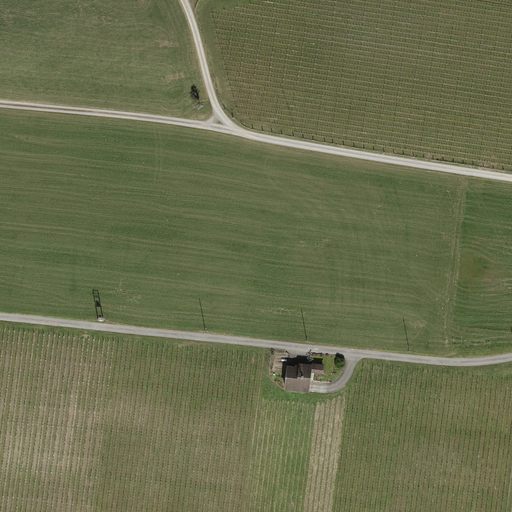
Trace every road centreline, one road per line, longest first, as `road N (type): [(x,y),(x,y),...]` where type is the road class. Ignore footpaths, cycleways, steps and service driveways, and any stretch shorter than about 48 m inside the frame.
road 1 (track): [(511,357),(439,362),(0,318)]
road 2 (track): [(511,181),(241,136),(218,112),(182,0)]
road 3 (track): [(241,136),(0,103)]
